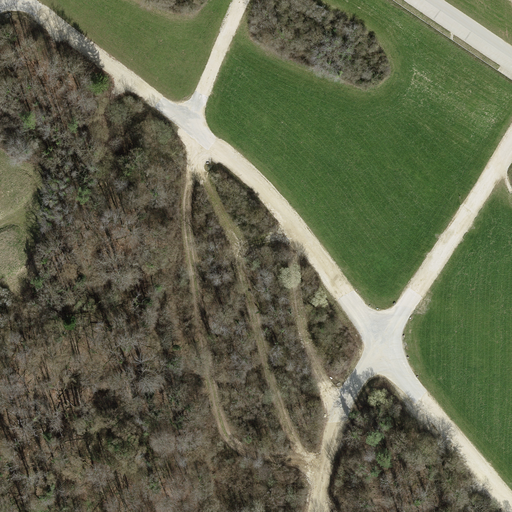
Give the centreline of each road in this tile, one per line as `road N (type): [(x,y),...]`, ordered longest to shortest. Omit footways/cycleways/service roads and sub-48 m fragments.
road 1 (track): [(21,0),(186,122),(284,215),(381,341),(336,411),(311,511)]
road 2 (track): [(511,507),(381,341),(511,143)]
road 3 (track): [(241,0),(186,122),(239,247),(299,233)]
